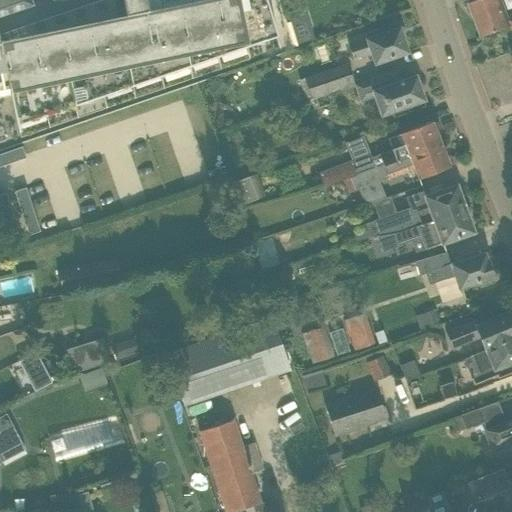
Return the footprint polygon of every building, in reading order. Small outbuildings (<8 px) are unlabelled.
[(0,150),(294,50),(278,0),(98,0),(0,34),(0,150)] [(0,15),(33,5),(31,0),(0,0),(0,91),(9,90),(0,50),(0,47),(0,15)] [(476,0),(469,3),(482,37),(511,26),(511,29),(511,11),(508,13),(502,0),(476,0)] [(301,23),(303,38),(314,37),(312,21),(301,23)] [(347,45),(352,59),(369,53),(373,63),(407,52),(398,27),(384,32),(382,27),(363,33),(364,37),(363,37),(364,39),(347,45)] [(310,100),(353,85),(353,84),(354,84),(346,63),(303,77),(310,100)] [(353,84),(353,85),(359,102),(372,97),(379,117),(391,113),(393,117),(424,106),(422,100),(423,100),(415,75),(396,82),(392,71),(354,84),(353,84)] [(323,187),(348,177),(348,176),(383,166),(440,143),(431,121),(386,138),(390,148),(377,154),(378,154),(371,157),(370,154),(350,161),(350,160),(317,173),(323,187)] [(362,135),(344,142),(347,150),(366,143),(362,135)] [(348,176),(348,177),(353,190),(357,189),(378,181),(386,177),(387,178),(412,168),(417,179),(449,166),(440,143),(383,166),(348,176)] [(21,146),(14,149),(18,160),(25,158),(21,146)] [(14,149),(7,151),(11,163),(18,160),(14,149)] [(7,151),(0,153),(0,155),(3,165),(11,163),(7,151)] [(233,181),(241,204),(263,195),(255,173),(233,181)] [(372,220),(363,224),(368,237),(377,235),(378,235),(394,232),(397,231),(405,228),(406,229),(464,208),(456,184),(437,191),(424,196),(423,191),(405,197),(409,207),(372,220)] [(25,187),(14,191),(16,198),(28,194),(25,187)] [(28,194),(16,198),(19,205),(30,202),(28,194)] [(8,200),(0,202),(0,209),(10,207),(8,200)] [(30,202),(19,205),(19,206),(21,213),(32,209),(30,202)] [(10,207),(0,209),(0,216),(0,218),(12,214),(10,207)] [(394,232),(378,235),(384,251),(400,245),(399,243),(424,234),(429,248),(439,244),(473,232),(464,208),(406,229),(405,228),(397,231),(394,232)] [(32,209),(21,213),(23,220),(35,216),(32,209)] [(12,214),(0,218),(3,225),(14,222),(12,214)] [(35,216),(23,220),(26,227),(37,224),(35,216)] [(14,222),(3,225),(5,232),(16,229),(14,222)] [(37,224),(26,227),(28,235),(39,231),(37,224)] [(16,229),(5,232),(7,240),(19,236),(16,229)] [(19,236),(7,240),(9,247),(21,244),(19,236)] [(250,241),(254,254),(260,252),(264,243),(267,242),(265,236),(250,241)] [(413,262),(418,275),(424,273),(428,284),(452,276),(456,289),(492,277),(484,253),(450,264),(445,252),(413,262)] [(278,257),(258,262),(261,272),(281,266),(278,257)] [(57,269),(61,290),(120,279),(116,258),(57,269)] [(279,270),(282,282),(293,280),(290,268),(279,270)] [(0,294),(1,298),(34,291),(30,274),(0,280),(0,294)] [(471,321),(444,331),(451,349),(478,338),(483,350),(511,338),(511,324),(507,312),(492,318),(490,313),(471,321)] [(343,320),(353,350),(374,343),(364,313),(343,320)] [(164,352),(184,405),(291,369),(271,316),(164,352)] [(301,332),(311,363),(333,356),(323,325),(301,332)] [(77,343),(63,347),(70,368),(84,363),(84,364),(107,357),(99,335),(77,342),(77,343)] [(151,335),(150,344),(158,344),(159,336),(151,335)] [(468,356),(462,358),(473,384),(496,375),(497,378),(511,371),(511,338),(483,350),(468,356)] [(34,391),(51,382),(35,351),(17,361),(34,391)] [(364,362),(372,381),(388,374),(380,356),(364,362)] [(84,376),(89,388),(109,381),(104,368),(84,376)] [(452,381),(438,385),(443,398),(456,395),(452,381)] [(322,405),(333,437),(386,420),(375,387),(322,405)] [(459,417),(451,420),(456,432),(481,422),(482,421),(502,413),(497,401),(459,415),(459,417)] [(0,462),(2,462),(0,459),(0,453),(21,442),(6,413),(0,416),(0,462)] [(502,413),(482,421),(486,430),(492,446),(507,440),(511,453),(511,419),(506,422),(502,413)] [(251,473),(262,469),(253,441),(243,444),(233,419),(197,430),(223,511),(230,511),(260,502),(251,473)] [(510,489),(511,488),(511,469),(503,473),(501,467),(467,481),(476,502),(510,488),(510,489)] [(424,506),(409,511),(449,511),(441,490),(425,497),(429,508),(425,509),(424,506)] [(74,494),(49,496),(50,509),(75,507),(74,494)]
